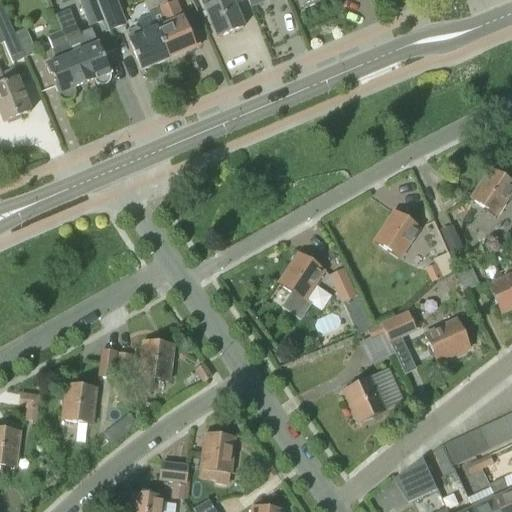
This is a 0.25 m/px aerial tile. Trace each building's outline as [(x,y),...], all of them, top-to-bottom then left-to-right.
[(15,35),(0,0),(0,32),(4,43),(13,64),(25,59),(15,35)] [(105,23),(95,0),(78,0),(90,29),(105,23)] [(116,0),(95,0),(105,23),(109,32),(126,25),(116,0)] [(149,17),(168,61),(194,50),(192,46),(198,44),(190,26),(188,27),(177,2),(168,5),(165,0),(148,0),(145,2),(151,16),(149,17)] [(243,29),(230,0),(197,0),(201,8),(203,8),(217,40),(243,29)] [(296,0),(300,9),(304,7),(306,9),(315,5),(314,3),(320,0),(296,0)] [(141,72),(168,61),(149,17),(137,22),(140,28),(125,34),(141,72)] [(110,77),(110,76),(91,31),(80,36),(76,27),(74,27),(62,32),(61,33),(84,87),(94,82),(95,84),(96,85),(97,87),(99,87),(100,88),(102,88),(104,88),(105,87),(107,86),(108,85),(109,83),(110,82),(111,80),(111,79),(110,77)] [(15,35),(25,59),(37,53),(26,30),(16,34),(15,35)] [(74,91),(84,87),(61,33),(48,38),(57,61),(45,66),(58,97),(59,99),(60,100),(62,101),(63,102),(64,102),(66,103),(67,103),(69,102),(70,102),(72,100),(73,99),(74,97),(74,96),(75,95),(75,93),(74,92),(74,91)] [(30,114),(13,70),(0,75),(4,83),(0,84),(0,115),(3,124),(7,123),(9,126),(22,121),(21,117),(30,114)] [(511,194),(511,184),(490,170),(470,201),(496,218),(511,194)] [(421,232),(410,224),(394,213),(374,243),(401,262),(421,232)] [(463,249),(453,226),(440,232),(450,255),(463,249)] [(278,285),(304,303),(324,273),(298,256),(278,285)] [(436,266),(425,271),(431,284),(442,279),(436,266)] [(480,287),(471,266),(456,272),(465,293),(480,287)] [(327,274),(338,301),(355,294),(343,267),(327,274)] [(501,315),(511,310),(511,275),(488,287),(501,315)] [(383,333),(389,345),(401,340),(416,333),(405,310),(378,322),(383,333)] [(365,328),(370,339),(383,333),(378,322),(365,328)] [(436,365),(469,350),(456,322),(424,337),(436,365)] [(173,347),(142,343),(138,379),(169,383),(173,347)] [(281,351),(273,356),(279,365),(287,361),(281,351)] [(98,378),(113,380),(115,355),(101,353),(98,378)] [(118,355),(116,375),(115,378),(128,379),(131,356),(118,355)] [(195,373),(203,384),(211,378),(204,367),(195,373)] [(358,426),(386,413),(371,380),(343,393),(358,426)] [(66,387),(63,407),(61,424),(92,428),(96,390),(66,387)] [(36,423),(39,398),(20,396),(19,408),(27,409),(25,422),(36,423)] [(137,426),(129,415),(102,436),(110,447),(137,426)] [(501,446),(511,440),(511,438),(504,420),(492,425),(501,446)] [(490,451),(501,446),(492,425),(480,431),(490,451)] [(0,431),(0,468),(1,468),(15,470),(19,434),(0,431)] [(478,457),(490,451),(480,431),(469,436),(478,457)] [(204,436),(200,472),(230,476),(235,440),(204,436)] [(466,462),(478,457),(469,436),(457,441),(466,462)] [(455,467),(466,462),(457,441),(445,447),(455,467)] [(435,454),(440,465),(449,461),(444,450),(435,454)] [(479,462),(482,470),(495,465),(492,456),(479,462)] [(409,504),(438,491),(424,460),(424,459),(398,480),(409,504)] [(471,475),(482,470),(479,462),(468,466),(471,475)] [(183,501),(185,488),(185,486),(186,467),(162,464),(159,483),(174,485),(172,500),(183,501)] [(269,464),(267,466),(260,470),(268,482),(277,476),(269,464)] [(511,511),(511,487),(508,489),(504,480),(490,486),(492,489),(502,511),(511,511)] [(474,511),(502,511),(492,489),(469,499),(474,510),(474,511)] [(161,511),(163,499),(132,495),(129,511),(161,511)] [(191,511),(214,511),(207,501),(191,511)]
